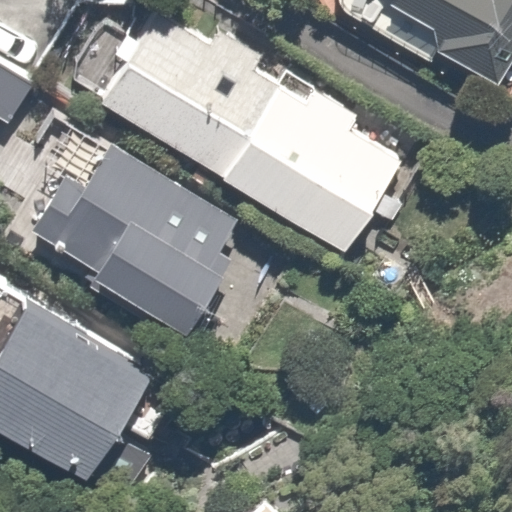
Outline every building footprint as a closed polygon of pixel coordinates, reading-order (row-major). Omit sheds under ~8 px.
[(511,0),(338,0),(340,6),(364,18),(386,34),(424,54),(437,41),(497,76),(508,52),(511,51),(511,0)] [(153,4),(96,89),(213,166),(276,78),(249,63),(254,50),(207,21),(200,35),(153,4)] [(0,59),(0,106),(11,113),(26,74),(0,59)] [(213,166),(341,245),(398,156),(345,121),(351,108),(303,78),(299,92),(276,78),(213,166)] [(66,167),(32,228),(185,324),(248,219),(105,134),(84,174),(66,167)] [(140,355),(22,290),(0,324),(0,418),(84,457),(140,355)]
